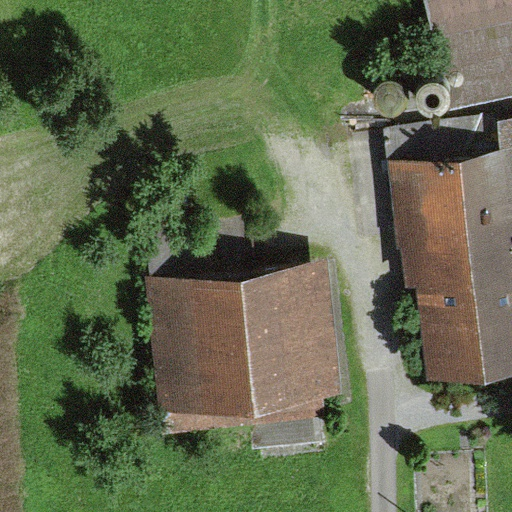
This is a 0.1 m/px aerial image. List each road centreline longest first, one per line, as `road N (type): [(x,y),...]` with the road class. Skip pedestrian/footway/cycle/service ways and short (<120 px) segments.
road 1 (track): [(295,0),(388,391)]
road 2 (residential): [(388,391),(394,511)]
